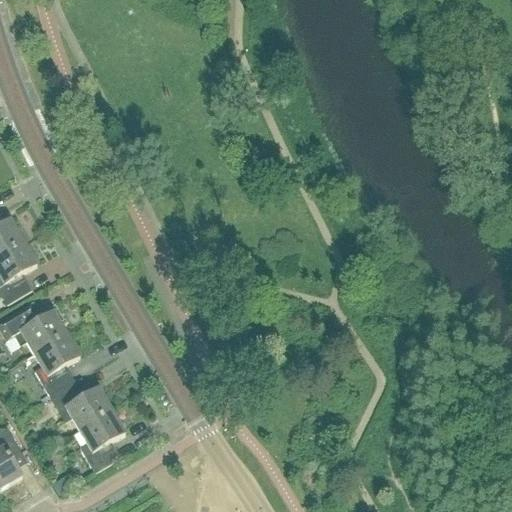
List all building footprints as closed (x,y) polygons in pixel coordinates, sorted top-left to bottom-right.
[(0,257),(21,245),(9,225),(0,230),(0,257)] [(21,245),(0,257),(0,299),(6,309),(32,295),(22,278),(36,270),(21,245)] [(29,310),(0,326),(0,337),(5,347),(13,342),(24,361),(31,357),(32,359),(65,340),(53,317),(37,326),(29,310)] [(65,340),(32,359),(40,372),(32,376),(48,401),(74,386),(65,371),(79,362),(65,340)] [(83,402),(74,386),(48,401),(63,427),(71,424),(77,435),(111,416),(98,393),(83,402)] [(111,416),(77,435),(85,448),(78,452),(93,478),(119,463),(110,446),(124,438),(111,416)] [(0,452),(0,493),(21,481),(10,463),(20,457),(6,432),(0,435),(0,448),(2,452),(0,452)]
